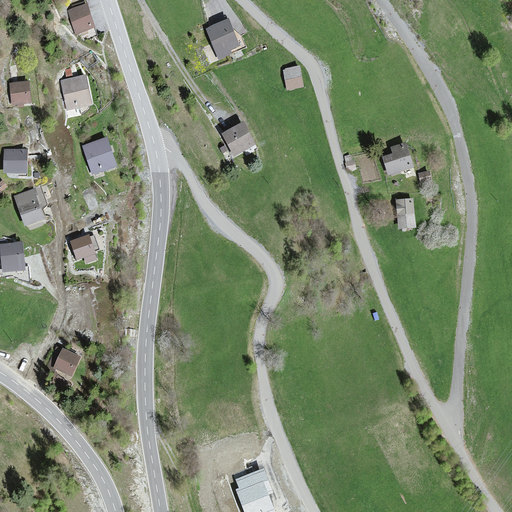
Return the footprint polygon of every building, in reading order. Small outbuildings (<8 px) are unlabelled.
[(85,7),(67,12),(76,37),(93,32),(85,7)] [(226,21),(204,31),(215,58),(237,49),(226,21)] [(297,67),(281,70),(285,93),(301,90),(297,67)] [(81,77),(56,83),(64,114),(89,108),(81,77)] [(23,84),(4,85),(6,108),(25,106),(23,84)] [(241,126),(221,136),(231,158),(252,147),(241,126)] [(103,141),(79,149),(89,178),(112,170),(103,141)] [(405,143),(386,148),(388,156),(380,160),(384,178),(412,171),(405,143)] [(22,152),(1,153),(1,175),(23,174),(22,152)] [(427,173),(415,176),(417,189),(430,186),(427,173)] [(31,193),(11,200),(21,229),(41,222),(31,193)] [(410,201),(394,202),(396,233),(412,231),(410,201)] [(84,238),(67,245),(74,263),(80,261),(82,267),(93,262),(84,238)] [(0,241),(2,270),(26,269),(25,240),(0,241)] [(57,353),(49,371),(66,379),(75,361),(57,353)] [(245,511),(271,511),(278,510),(264,466),(253,470),(252,466),(233,472),(245,511)]
